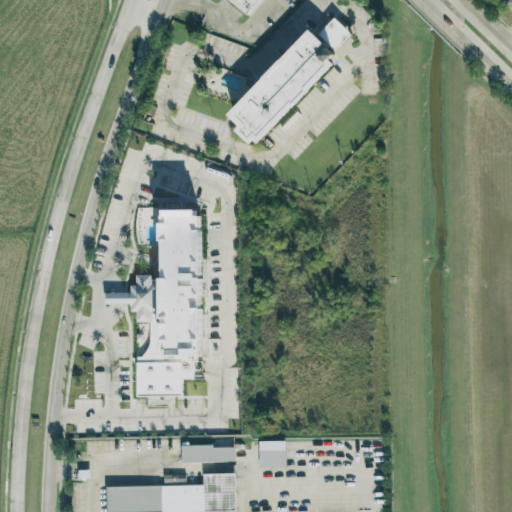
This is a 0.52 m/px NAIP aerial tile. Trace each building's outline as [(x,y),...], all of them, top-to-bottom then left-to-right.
[(262,0),(246,19),(222,0),(262,0)] [(228,121),(255,147),(334,66),(328,60),(348,36),(334,22),(312,47),(306,41),(228,121)] [(201,210),(163,210),(164,279),(152,280),(152,275),(136,275),(137,286),(130,286),(131,293),(106,294),(106,304),(131,304),(131,312),(136,312),(137,323),(149,323),(149,357),(137,357),(138,397),(183,396),(183,380),(194,380),(193,359),(204,359),(201,210)] [(286,442),(259,442),(259,468),(286,468),(286,442)] [(182,462),(236,462),(235,446),(182,447),(182,462)] [(186,475),(165,475),(165,485),(186,485),(186,475)] [(103,511),(103,490),(201,490),(201,478),(232,478),(233,511),(103,511)]
